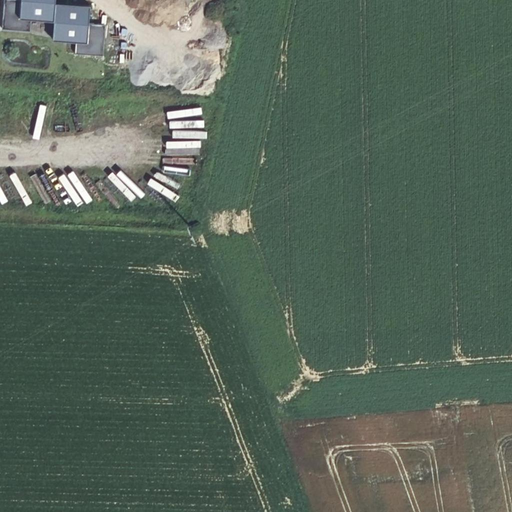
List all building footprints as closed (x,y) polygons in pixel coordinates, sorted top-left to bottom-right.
[(1,0),(0,14),(0,26),(28,29),(30,15),(52,18),(51,39),(73,40),(72,52),(102,55),(104,23),(89,20),(90,1),(79,0),(1,0)] [(96,199),(103,195),(85,166),(79,170),(96,199)] [(111,171),(105,176),(128,201),(134,195),(111,171)] [(67,172),(61,174),(69,208),(75,206),(67,172)] [(179,199),(181,193),(164,188),(162,194),(179,199)]
